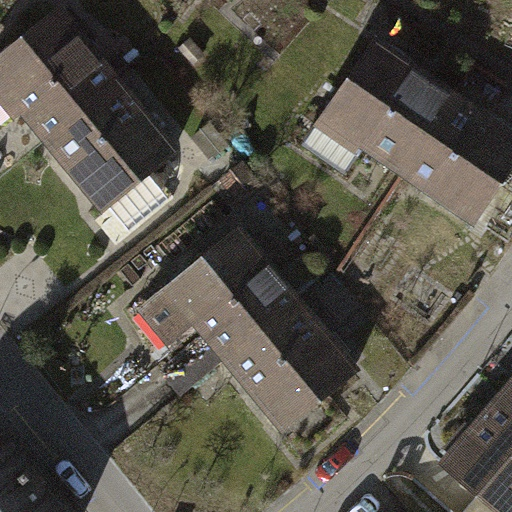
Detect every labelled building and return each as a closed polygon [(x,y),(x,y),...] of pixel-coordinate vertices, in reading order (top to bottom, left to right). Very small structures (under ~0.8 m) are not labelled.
[(0,50),(0,78),(49,137),(112,80),(52,8),(0,50)] [(323,113),(396,164),(445,95),(371,44),(323,113)] [(171,151),(112,80),(49,137),(128,232),(167,199),(145,173),(171,151)] [(511,164),(511,141),(445,95),(396,164),(474,219),(511,164)] [(210,124),(193,138),(205,157),(225,143),(210,124)] [(242,165),(223,178),(236,197),(256,184),(242,165)] [(195,317),(207,332),(227,355),(292,300),(234,231),(142,309),(168,340),(195,317)] [(351,369),(292,300),(227,355),(286,424),(351,369)] [(180,394),(227,355),(207,332),(161,371),(180,394)] [(511,380),(500,395),(511,405),(511,380)] [(502,511),(511,511),(511,405),(500,395),(443,460),(491,502),(502,511)] [(55,511),(0,444),(0,511),(55,511)] [(502,511),(491,502),(481,511),(502,511)]
